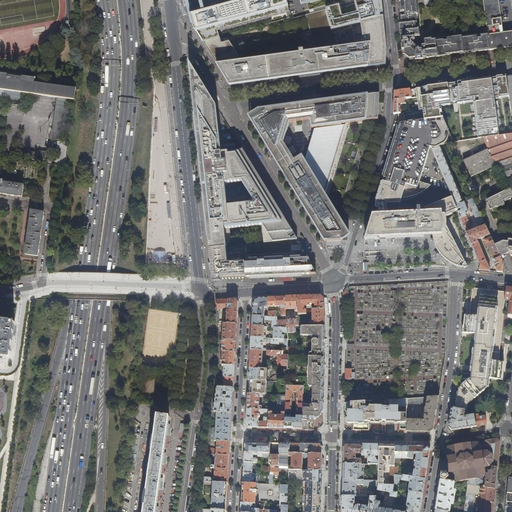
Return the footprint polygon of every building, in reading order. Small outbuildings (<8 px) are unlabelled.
[(188,0),(184,0),(185,1),(187,9),(189,16),(190,16),(192,15),(191,8),(188,0)] [(219,31),(287,13),(289,19),(290,19),(292,18),(290,12),(287,0),(248,0),(235,4),(199,14),(192,15),(190,16),(193,26),(200,37),(202,35),(204,39),(202,41),(203,42),(216,39),(216,38),(221,37),(219,31)] [(350,10),(382,2),(381,0),(357,0),(326,9),(292,18),(292,19),(306,16),(314,43),(303,46),(301,42),(297,43),(298,48),(294,49),(294,48),(241,62),(229,42),(222,44),(206,48),(212,57),(216,64),(222,74),(230,87),(233,92),(282,80),(297,71),(298,76),(386,55),(387,47),(386,39),(384,16),(354,24),(350,10)] [(417,15),(418,15),(417,0),(416,0),(400,0),(400,2),(399,2),(400,13),(405,12),(405,16),(401,17),(401,23),(404,50),(405,50),(409,50),(409,45),(408,44),(409,42),(412,42),(413,42),(414,41),(415,40),(415,39),(415,38),(420,38),(420,30),(418,31),(417,21),(417,15)] [(503,34),(503,33),(498,0),(483,0),(487,30),(490,47),(490,50),(494,50),(494,49),(505,47),(506,46),(507,46),(509,45),(510,44),(511,43),(511,42),(511,41),(511,39),(511,38),(510,37),(509,36),(508,35),(507,34),(506,34),(505,34),(503,34)] [(462,38),(462,37),(450,38),(451,40),(450,41),(449,39),(447,39),(447,41),(440,42),(437,42),(436,41),(432,41),(432,40),(425,41),(425,46),(423,46),(423,47),(422,47),(421,48),(421,50),(422,52),(421,54),(419,53),(415,53),(415,58),(416,59),(423,58),(427,58),(450,55),(459,53),(471,52),(472,53),(475,53),(475,52),(475,48),(478,47),(479,51),(480,52),(486,51),(485,48),(490,47),(487,30),(480,31),(481,38),(477,38),(477,37),(475,37),(475,38),(474,39),(473,37),(466,38),(462,38)] [(494,49),(494,50),(511,47),(511,32),(503,33),(503,34),(505,34),(506,34),(507,34),(508,35),(509,36),(510,37),(511,38),(511,39),(511,41),(511,42),(511,43),(510,44),(509,45),(507,46),(506,46),(505,47),(494,49)] [(205,45),(206,48),(222,44),(221,37),(216,38),(216,39),(203,42),(205,45)] [(412,43),(412,42),(409,42),(408,44),(409,45),(409,50),(405,50),(405,56),(409,55),(410,59),(415,58),(415,53),(419,53),(421,54),(422,52),(421,50),(420,50),(412,43)] [(240,147),(222,150),(217,106),(207,89),(196,71),(189,59),(201,163),(204,163),(204,167),(204,168),(203,168),(203,169),(203,170),(203,171),(204,171),(205,171),(205,176),(202,176),(204,194),(208,225),(210,225),(211,234),(209,234),(209,236),(209,238),(210,243),(210,244),(210,247),(210,249),(226,247),(226,245),(228,244),(229,243),(230,242),(231,241),(231,239),(231,238),(230,228),(261,224),(264,242),(297,239),(295,235),(294,235),(289,227),(290,226),(289,224),(288,222),(287,223),(282,215),(283,215),(279,207),(277,205),(273,208),(268,201),(273,198),(240,147)] [(3,101),(4,101),(6,103),(10,104),(12,105),(14,105),(18,105),(20,105),(24,104),(25,104),(26,94),(58,98),(54,130),(52,130),(51,139),(62,140),(63,131),(66,132),(70,100),(75,100),(76,89),(35,83),(35,78),(0,73),(0,89),(4,90),(3,101)] [(448,85),(416,89),(417,97),(419,110),(423,110),(424,120),(443,118),(441,107),(473,102),(478,138),(483,138),(499,135),(494,99),(509,97),(506,76),(458,83),(448,85)] [(412,98),(411,90),(395,92),(395,96),(394,109),(394,114),(401,113),(401,105),(406,104),(406,99),(412,98)] [(283,169),(281,170),(306,210),(315,225),(324,242),(343,241),(343,236),(349,235),(348,233),(338,216),(321,188),(322,187),(325,188),(343,126),(340,125),(340,124),(366,120),(378,119),(379,94),(353,97),(353,98),(347,99),(347,98),(346,98),(346,99),(341,100),(341,104),(333,100),(334,101),(328,102),(328,101),(306,104),(308,120),(311,120),(312,128),(316,128),(316,129),(315,129),(306,159),(307,161),(306,162),(303,156),(295,161),(282,169),(283,169)] [(301,111),(302,121),(308,120),(306,104),(300,104),(301,111)] [(290,123),(302,121),(301,111),(295,112),(294,105),(292,105),(293,106),(291,107),(291,106),(258,110),(257,110),(260,115),(258,117),(256,118),(253,119),(251,121),(278,165),(283,162),(282,161),(292,155),(284,143),(290,123)] [(461,201),(439,146),(446,143),(453,142),(443,118),(424,120),(401,123),(384,177),(384,178),(383,182),(376,204),(376,208),(377,208),(379,208),(379,210),(385,210),(385,213),(377,213),(373,213),(371,221),(372,221),(371,224),(370,224),(370,225),(371,225),(370,229),(369,229),(368,230),(370,230),(369,232),(368,232),(365,239),(381,239),(381,238),(386,238),(386,239),(387,239),(387,237),(396,237),(396,238),(397,238),(397,237),(405,236),(405,238),(406,238),(406,236),(415,236),(415,238),(416,238),(416,236),(424,236),(424,237),(425,237),(425,236),(425,233),(424,232),(424,231),(423,230),(423,228),(422,226),(422,224),(422,222),(423,220),(423,218),(424,217),(424,216),(424,212),(424,211),(423,211),(423,213),(419,213),(419,212),(419,213),(415,213),(415,212),(414,212),(414,213),(410,214),(410,212),(410,214),(406,214),(406,212),(405,212),(405,214),(401,214),(400,205),(400,204),(402,204),(402,202),(407,200),(408,201),(408,200),(408,199),(413,197),(413,198),(414,198),(413,197),(418,195),(418,196),(419,196),(419,195),(424,193),(424,194),(425,194),(424,192),(427,190),(428,189),(430,188),(431,187),(419,183),(419,181),(449,190),(452,198),(434,205),(426,209),(427,212),(431,220),(432,220),(434,224),(432,224),(433,227),(435,226),(437,230),(433,233),(433,236),(434,239),(435,243),(437,246),(438,249),(440,252),(442,255),(445,257),(448,260),(451,262),(453,264),(455,265),(458,266),(461,267),(463,268),(464,268),(465,267),(466,267),(467,266),(467,265),(474,262),(454,215),(442,225),(439,217),(457,210),(460,208),(461,211),(458,212),(464,228),(470,226),(465,214),(468,213),(464,202),(460,203),(459,202),(461,201)] [(511,156),(511,133),(499,135),(483,138),(488,148),(495,163),(500,161),(511,156)] [(55,165),(64,167),(67,143),(58,141),(55,165)] [(471,177),(496,165),(495,163),(488,148),(463,160),(471,177)] [(27,159),(40,160),(40,159),(46,159),(47,152),(39,151),(38,153),(28,151),(27,159)] [(282,169),(295,161),(292,155),(282,161),(283,162),(278,165),(280,167),(281,170),(283,169),(282,169)] [(511,165),(511,156),(500,161),(503,168),(511,165)] [(511,165),(503,168),(507,177),(511,175),(511,165)] [(20,196),(22,197),(24,185),(0,181),(0,193),(8,195),(20,196)] [(148,215),(163,215),(164,192),(149,191),(148,215)] [(500,205),(504,204),(505,203),(504,201),(503,200),(510,197),(511,197),(508,191),(488,200),(487,200),(488,202),(487,202),(490,209),(496,206),(497,207),(500,205)] [(277,205),(273,198),(268,201),(273,208),(277,205)] [(478,224),(484,222),(476,205),(473,198),(467,200),(478,224)] [(25,254),(38,256),(38,254),(40,243),(41,231),(43,219),(44,212),(31,211),(31,212),(25,254)] [(437,230),(435,226),(433,227),(432,224),(434,224),(432,220),(431,220),(427,212),(424,212),(424,216),(424,217),(423,218),(423,220),(422,222),(422,224),(422,226),(423,228),(423,230),(424,231),(424,232),(425,233),(425,236),(433,236),(433,233),(437,230)] [(159,246),(161,223),(149,223),(148,245),(159,246)] [(466,232),(479,265),(479,269),(490,271),(489,269),(490,268),(487,261),(486,261),(477,240),(487,236),(488,239),(484,240),(494,260),(497,271),(502,272),(503,263),(500,257),(495,245),(485,225),(466,232)] [(242,245),(249,244),(249,238),(236,239),(237,246),(242,246),(242,245)] [(507,250),(503,242),(503,241),(495,245),(500,257),(509,253),(509,251),(507,250)] [(510,242),(508,242),(505,241),(503,242),(507,250),(509,251),(509,253),(511,254),(511,255),(511,256),(511,244),(510,244),(510,242)] [(211,256),(227,254),(226,247),(210,249),(211,259),(212,259),(211,256)] [(212,275),(246,273),(245,262),(243,262),(243,263),(243,267),(242,267),(241,263),(228,263),(227,254),(211,256),(212,259),(211,259),(211,262),(212,262),(213,271),(212,271),(212,275)] [(372,255),(371,264),(392,264),(392,254),(381,254),(381,256),(372,255)] [(304,269),(314,269),(308,258),(297,259),(297,257),(258,259),(258,260),(247,261),(245,261),(245,262),(246,273),(246,276),(249,276),(261,276),(304,274),(304,269)] [(460,389),(457,409),(466,411),(468,401),(470,401),(471,399),(473,399),(474,396),(476,397),(477,394),(479,394),(479,392),(482,392),(482,389),(485,390),(486,387),(487,387),(488,378),(501,380),(503,363),(498,362),(503,315),(504,315),(505,304),(505,300),(506,293),(474,289),(471,316),(467,315),(465,333),(478,334),(477,342),(476,342),(472,378),(472,379),(460,389)] [(324,297),(321,295),(316,295),(304,296),(298,296),(299,315),(307,314),(313,313),(313,314),(313,321),(311,322),(311,326),(325,325),(325,317),(325,315),(325,307),(324,297)] [(291,296),(285,297),(286,309),(296,309),(296,311),(295,313),(295,316),(296,317),(296,319),(287,320),(288,328),(288,332),(288,333),(297,332),(296,326),(299,326),(299,315),(298,296),(291,296)] [(272,297),(268,298),(268,307),(277,306),(276,297),(272,297)] [(280,297),(276,297),(277,306),(281,306),(282,316),(287,315),(286,309),(285,297),(280,297)] [(254,309),(253,315),(269,317),(269,312),(268,307),(268,298),(262,298),(259,298),(254,302),(254,309)] [(236,299),(216,300),(218,306),(218,311),(220,311),(220,309),(222,309),(223,309),(224,308),(228,308),(227,321),(227,323),(238,324),(238,313),(239,302),(236,299)] [(253,321),(253,326),(263,326),(264,320),(273,321),(272,327),(275,327),(278,327),(278,320),(278,317),(269,317),(253,315),(253,321)] [(0,356),(10,357),(15,322),(0,320),(0,356)] [(237,335),(238,324),(227,323),(224,323),(223,339),(237,340),(237,335)] [(252,332),(252,337),(264,338),(266,338),(266,336),(264,335),(265,329),(268,329),(268,327),(263,326),(253,326),(252,332)] [(288,328),(278,327),(275,327),(274,338),(280,338),(285,339),(285,335),(284,335),(282,335),(282,332),(288,332),(288,328)] [(251,344),(251,349),(264,350),(267,350),(270,350),(271,347),(267,347),(267,348),(264,348),(264,338),(252,337),(251,344)] [(236,347),(237,340),(223,339),(223,351),(236,352),(236,347)] [(325,348),(323,348),(323,345),(325,345),(325,340),(300,341),(297,341),(298,347),(298,355),(324,356),(325,349),(325,348)] [(298,347),(289,348),(289,351),(289,355),(298,355),(298,347)] [(250,359),(250,368),(270,369),(274,369),(274,366),(265,366),(265,367),(263,367),(264,350),(251,349),(250,359)] [(283,351),(270,350),(267,350),(267,355),(278,356),(277,365),(288,366),(288,356),(288,355),(283,355),(283,351)] [(235,360),(236,352),(223,351),(223,365),(225,365),(235,366),(235,360)] [(324,361),(324,356),(298,355),(289,355),(288,356),(288,366),(288,369),(279,369),(279,374),(287,374),(287,375),(283,375),(283,381),(287,381),(287,385),(303,386),(303,420),(306,420),(307,419),(313,419),(315,419),(323,412),(323,409),(322,407),(322,403),(323,401),(323,392),(324,380),(324,378),(323,376),(323,374),(324,372),(324,370),(323,369),(323,366),(322,366),(322,364),(322,361),(324,361)] [(235,372),(235,366),(225,365),(224,372),(223,372),(223,373),(224,373),(224,376),(234,377),(235,372)] [(349,367),(347,366),(346,381),(351,381),(351,380),(352,379),(355,379),(355,373),(352,373),(352,369),(349,369),(349,367)] [(249,379),(249,380),(267,381),(267,377),(269,377),(270,369),(250,368),(250,369),(251,369),(251,370),(250,370),(250,373),(249,374),(249,375),(252,376),(251,379),(249,379)] [(234,383),(234,377),(224,376),(219,376),(218,379),(224,379),(224,384),(218,384),(218,387),(234,388),(234,383)] [(249,387),(248,394),(263,394),(266,394),(266,390),(267,390),(267,385),(267,381),(249,380),(249,387)] [(287,385),(286,395),(284,428),(294,428),(303,428),(303,420),(303,386),(287,385)] [(233,401),(234,388),(218,387),(217,387),(214,412),(217,412),(232,413),(233,401)] [(248,402),(247,409),(262,409),(262,406),(259,406),(260,397),(263,397),(263,394),(248,394),(248,402)] [(282,412),(282,415),(272,415),(273,409),(270,409),(268,427),(278,428),(284,428),(286,395),(276,394),(275,409),(281,410),(281,411),(282,412)] [(437,408),(439,396),(431,397),(429,397),(428,432),(433,429),(435,422),(437,408)] [(424,432),(428,432),(429,397),(427,397),(426,407),(425,407),(424,411),(425,411),(424,420),(421,420),(421,419),(417,419),(407,419),(406,431),(412,432),(424,432)] [(398,431),(406,431),(407,419),(408,398),(352,402),(351,407),(357,408),(356,410),(345,410),(345,417),(348,417),(348,422),(348,423),(351,423),(350,430),(357,430),(371,430),(372,422),(373,422),(379,422),(379,420),(387,421),(395,421),(398,421),(398,431)] [(345,403),(345,410),(356,410),(357,408),(351,407),(352,402),(345,403)] [(452,430),(477,427),(475,415),(464,417),(464,414),(465,415),(465,414),(465,412),(467,412),(467,413),(471,414),(475,413),(474,412),(466,411),(457,409),(452,408),(450,419),(449,428),(452,430)] [(247,418),(246,424),(249,427),(256,427),(268,427),(270,409),(262,409),(247,409),(247,418)] [(231,428),(232,413),(217,412),(216,423),(215,423),(215,425),(216,425),(215,440),(217,440),(230,441),(231,428)] [(482,426),(487,425),(485,415),(484,415),(484,416),(483,416),(482,413),(477,414),(476,412),(474,412),(475,413),(475,415),(477,427),(482,426)] [(158,511),(159,507),(157,506),(159,488),(161,488),(163,478),(161,478),(163,463),(165,463),(166,453),(164,453),(167,434),(169,434),(170,424),(168,424),(169,417),(158,415),(156,423),(153,450),(149,478),(144,509),(143,511),(158,511)] [(441,478),(441,480),(446,481),(450,482),(456,482),(459,482),(466,481),(466,484),(467,484),(477,486),(481,486),(484,487),(495,489),(497,467),(499,452),(500,441),(498,438),(485,440),(476,442),(470,443),(454,446),(448,446),(445,451),(446,457),(443,458),(441,460),(440,463),(440,466),(441,468),(443,471),(446,472),(442,473),(441,478)] [(230,448),(230,441),(217,440),(217,448),(216,448),(216,449),(217,449),(217,455),(230,455),(230,448)] [(245,449),(245,452),(259,453),(259,450),(257,450),(257,446),(261,446),(260,453),(263,453),(270,453),(270,443),(258,442),(248,442),(245,444),(245,449)] [(285,443),(280,443),(279,450),(279,454),(283,454),(283,459),(279,459),(279,466),(279,468),(289,469),(289,466),(289,456),(289,453),(290,453),(290,443),(285,443)] [(296,443),(290,443),(290,453),(295,453),(295,449),(300,450),(300,443),(296,443)] [(305,444),(300,443),(300,450),(300,453),(305,453),(305,451),(307,451),(307,450),(308,450),(310,450),(311,449),(312,449),(312,452),(310,452),(310,453),(322,454),(322,450),(322,447),(320,444),(315,444),(305,444)] [(344,456),(344,463),(362,464),(362,461),(362,460),(361,459),(356,459),(356,456),(357,457),(357,455),(356,455),(356,454),(362,454),(362,445),(354,445),(347,445),(344,447),(344,456)] [(371,445),(362,445),(362,454),(362,456),(367,456),(368,455),(369,455),(369,456),(369,457),(368,464),(377,464),(379,464),(379,461),(377,461),(377,459),(376,459),(376,456),(379,456),(380,446),(371,445)] [(395,467),(395,458),(395,446),(387,446),(380,446),(379,456),(379,461),(379,464),(379,467),(379,481),(379,484),(384,485),(385,466),(386,465),(386,463),(385,461),(384,461),(384,459),(383,459),(383,457),(385,457),(389,457),(391,457),(391,458),(390,459),(390,460),(390,461),(389,465),(390,466),(391,467),(390,485),(394,485),(394,474),(395,467)] [(395,458),(408,458),(409,446),(402,446),(395,446),(395,458)] [(418,447),(409,446),(408,458),(414,459),(414,455),(416,455),(417,455),(416,458),(415,467),(416,467),(416,470),(414,470),(414,473),(412,474),(409,473),(408,476),(425,479),(428,464),(430,450),(428,447),(418,447)] [(244,458),(244,462),(254,462),(257,463),(258,462),(258,460),(257,459),(255,459),(254,459),(254,455),(255,455),(258,455),(258,456),(263,456),(263,453),(260,453),(259,453),(245,452),(244,458)] [(322,463),(322,454),(310,453),(305,453),(300,453),(295,453),(290,453),(289,453),(289,456),(292,456),(292,466),(289,466),(289,469),(302,470),(303,456),(304,458),(306,458),(308,456),(309,456),(309,466),(308,470),(321,470),(322,463)] [(229,463),(230,455),(217,455),(214,454),(213,457),(211,457),(211,460),(216,461),(216,466),(215,466),(212,466),(212,468),(229,469),(229,463)] [(279,455),(270,455),(270,457),(270,464),(271,464),(271,472),(274,472),(274,475),(279,475),(279,468),(275,468),(276,466),(279,466),(279,459),(279,455)] [(244,468),(243,473),(257,473),(257,470),(256,468),(253,468),(254,462),(244,462),(244,468)] [(343,477),(343,480),(368,480),(368,474),(366,474),(366,470),(365,470),(365,464),(362,464),(344,463),(343,468),(343,473),(345,473),(345,475),(343,475),(343,477)] [(228,478),(229,469),(212,468),(212,474),(215,474),(215,479),(213,479),(210,477),(205,477),(204,482),(213,482),(228,483),(228,478)] [(321,471),(321,470),(308,470),(303,470),(302,470),(289,469),(289,481),(304,482),(306,482),(321,482),(321,478),(320,478),(320,477),(320,474),(321,474),(321,473),(320,473),(320,471),(321,471)] [(243,477),(243,483),(257,483),(257,473),(243,473),(243,477)] [(424,487),(425,479),(408,476),(403,475),(402,480),(409,481),(410,481),(412,482),(412,483),(411,483),(409,492),(410,492),(423,494),(424,487)] [(343,488),(343,496),(355,496),(356,496),(356,494),(357,485),(358,484),(359,485),(363,485),(378,486),(379,484),(379,481),(368,480),(343,480),(343,488)] [(438,495),(436,510),(448,511),(450,511),(451,505),(450,505),(450,504),(455,504),(457,491),(454,490),(456,482),(450,482),(446,481),(441,480),(438,495)] [(227,488),(228,483),(213,482),(212,509),(226,510),(226,507),(227,499),(227,488)] [(321,488),(321,482),(306,482),(306,492),(321,492),(321,488)] [(269,484),(257,483),(243,483),(242,492),(242,502),(257,503),(277,505),(288,506),(288,492),(288,488),(289,485),(273,484),(269,484)] [(397,497),(398,492),(393,491),(393,489),(394,485),(390,485),(384,485),(379,484),(378,486),(378,487),(378,490),(389,492),(391,493),(390,496),(397,497)] [(467,484),(466,493),(476,495),(477,486),(467,484)] [(492,511),(493,504),(495,489),(484,487),(481,486),(477,511),(492,511)] [(320,501),(321,492),(306,492),(303,492),(303,508),(320,508),(320,501)] [(422,501),(423,494),(410,492),(409,498),(410,498),(410,500),(408,499),(408,500),(407,500),(407,501),(408,502),(407,506),(408,506),(421,509),(422,501)] [(361,511),(362,506),(357,505),(355,507),(355,506),(354,506),(354,504),(355,504),(355,496),(343,496),(342,505),(342,511),(361,511)] [(373,511),(376,501),(376,497),(370,497),(369,506),(368,505),(367,506),(362,506),(361,511),(373,511)] [(394,511),(395,510),(395,507),(396,504),(396,501),(394,500),(392,510),(381,508),(380,506),(381,502),(376,501),(373,511),(394,511)] [(241,508),(240,511),(288,511),(288,506),(277,505),(277,508),(282,508),(281,511),(278,511),(279,511),(278,511),(278,510),(265,510),(265,511),(263,511),(263,510),(253,509),(252,509),(252,510),(251,510),(252,507),(256,507),(257,503),(242,502),(241,508)]
